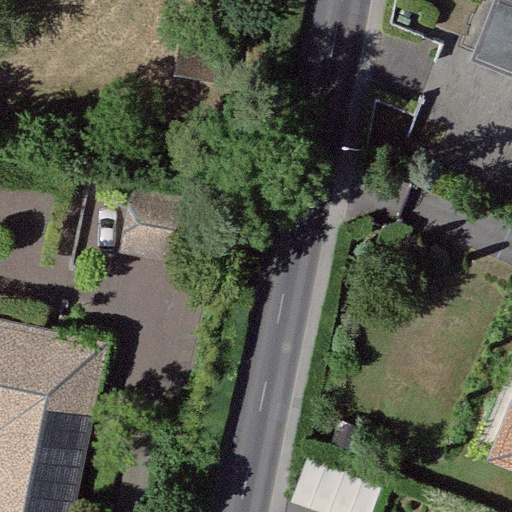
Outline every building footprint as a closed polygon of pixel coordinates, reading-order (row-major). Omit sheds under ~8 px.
[(511,3),(504,0),(499,0),(479,56),(511,68),(511,3)] [(212,202),(137,187),(133,206),(125,242),(200,258),(212,202)] [(0,345),(0,511),(67,511),(89,407),(73,405),(87,339),(61,333),(5,321),(1,346),(0,345)] [(511,353),(476,439),(485,443),(511,380),(511,353)] [(511,380),(485,443),(511,455),(511,380)]
